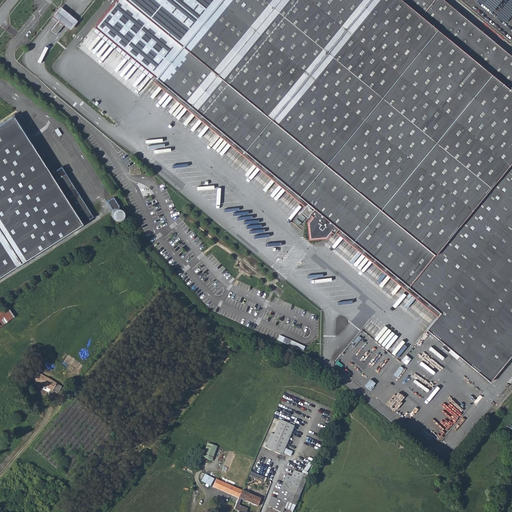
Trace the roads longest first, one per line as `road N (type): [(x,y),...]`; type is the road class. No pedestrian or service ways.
road 1 (unknown): [(0,279),(94,217),(104,193)]
road 2 (unknown): [(25,101),(79,187),(104,193)]
road 3 (unknown): [(25,101),(55,121),(104,193)]
